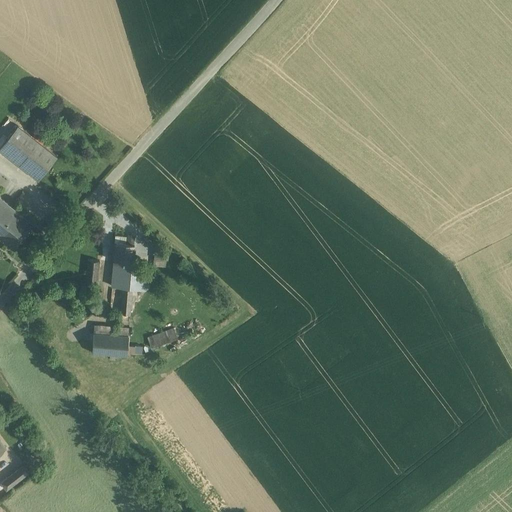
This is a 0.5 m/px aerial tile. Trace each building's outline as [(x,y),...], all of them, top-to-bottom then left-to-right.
[(57,156),(18,125),(0,146),(0,149),(38,179),(57,156)] [(26,194),(23,191),(18,197),(22,200),(26,194)] [(0,225),(13,209),(0,198),(0,225)] [(0,225),(0,237),(13,248),(32,224),(13,209),(0,225)] [(126,237),(115,235),(114,242),(116,242),(114,261),(132,263),(134,244),(126,243),(126,237)] [(169,247),(155,246),(154,258),(163,259),(167,260),(169,247)] [(100,260),(88,259),(86,280),(98,282),(100,260)] [(132,263),(114,261),(112,286),(123,287),(121,313),(130,314),(132,288),(145,289),(148,265),(132,263)] [(129,327),(94,324),(94,333),(128,335),(129,327)] [(166,330),(170,341),(177,338),(173,328),(166,330)] [(166,330),(147,337),(151,347),(170,341),(166,330)] [(94,333),(93,333),(92,353),(110,354),(115,354),(127,355),(128,335),(94,333)] [(22,464),(1,481),(6,489),(28,472),(22,464)]
